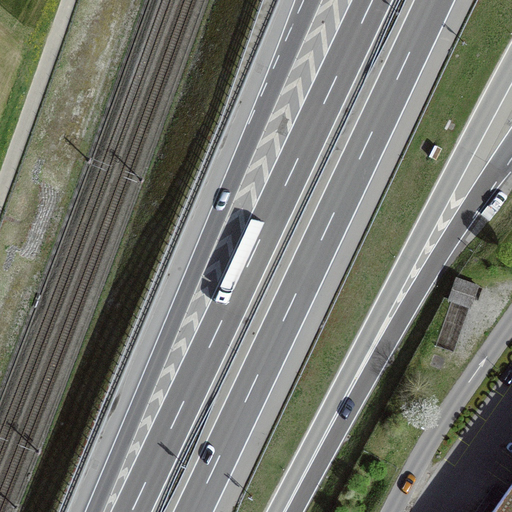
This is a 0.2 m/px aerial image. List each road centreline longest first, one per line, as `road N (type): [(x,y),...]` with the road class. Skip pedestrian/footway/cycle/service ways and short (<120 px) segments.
road 1 (motorway): [(371,0),(131,511)]
road 2 (motorway): [(193,511),(433,0)]
road 3 (motorway): [(308,0),(94,511)]
road 4 (motorway): [(355,379),(511,59)]
road 5 (motorway): [(355,379),(511,152)]
road 6 (motorway): [(285,511),(355,379)]
